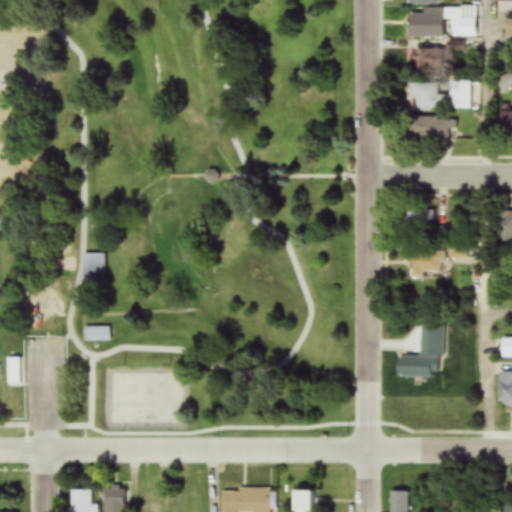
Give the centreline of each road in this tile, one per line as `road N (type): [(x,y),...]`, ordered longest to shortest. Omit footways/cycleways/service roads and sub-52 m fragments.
road 1 (residential): [(511,451),(0,450)]
road 2 (residential): [(370,511),(370,177)]
road 3 (residential): [(370,177),(370,0)]
road 4 (residential): [(511,175),(370,177)]
